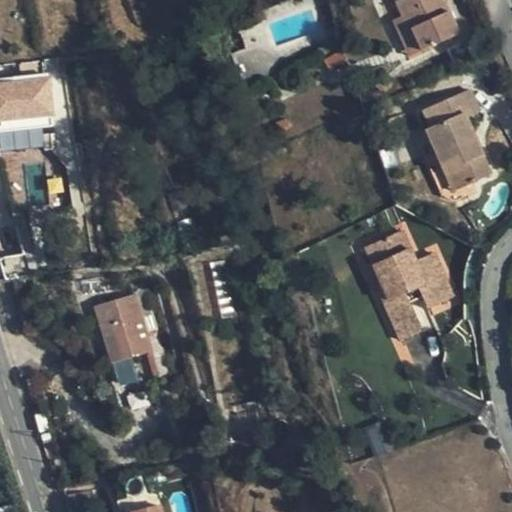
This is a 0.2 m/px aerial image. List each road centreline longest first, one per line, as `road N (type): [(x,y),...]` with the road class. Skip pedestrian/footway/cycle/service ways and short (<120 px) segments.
road 1 (residential): [(511,441),(488,317),(490,270),(511,239)]
road 2 (tertiary): [(42,511),(0,379)]
